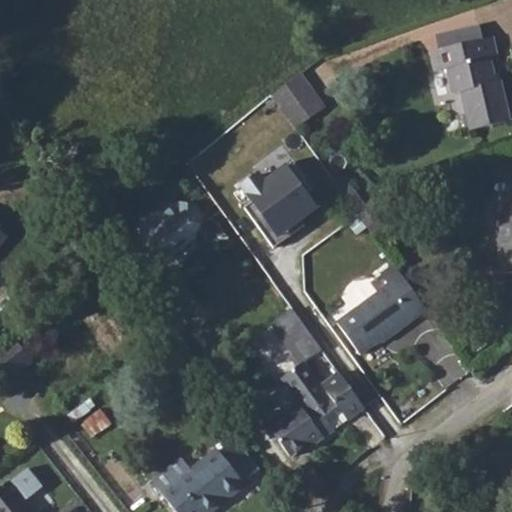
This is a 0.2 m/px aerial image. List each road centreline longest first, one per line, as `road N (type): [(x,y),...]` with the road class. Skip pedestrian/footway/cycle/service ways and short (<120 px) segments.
road 1 (residential): [(412,452),(300,300)]
road 2 (unclassified): [(412,452),(511,381)]
